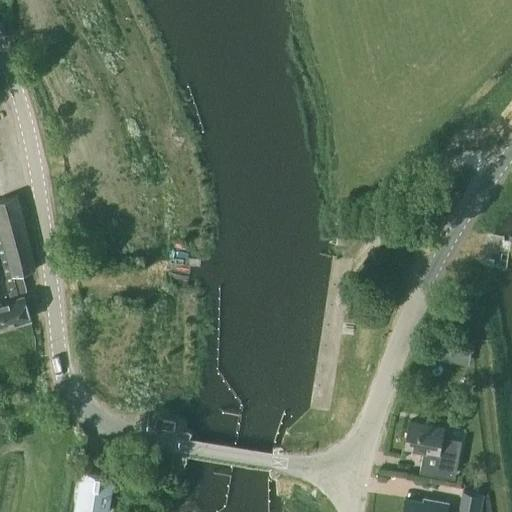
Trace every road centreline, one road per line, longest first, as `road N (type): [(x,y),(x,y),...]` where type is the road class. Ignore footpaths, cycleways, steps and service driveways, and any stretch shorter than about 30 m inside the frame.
road 1 (tertiary): [(278,463),(129,435),(75,399),(59,362),(36,181),(0,46)]
road 2 (tertiary): [(345,479),(413,313),(511,151)]
